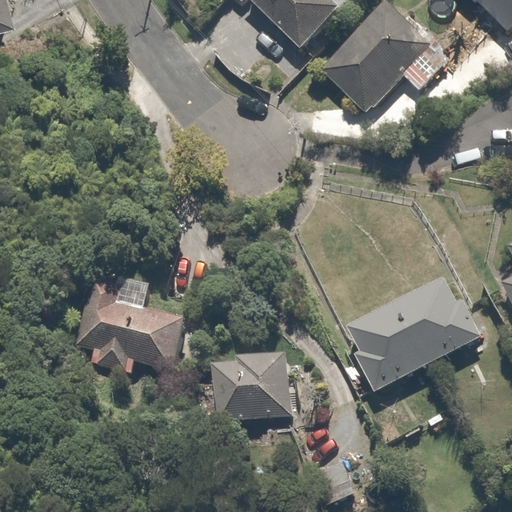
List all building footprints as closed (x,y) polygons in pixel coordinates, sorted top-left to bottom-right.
[(0,0),(0,28),(9,25),(0,0)] [(251,0),(248,4),(302,53),(350,0),(251,0)] [(360,120),(403,78),(426,101),(449,78),(426,55),(435,46),(394,4),(319,78),(360,120)] [(511,248),(509,250),(511,255),(511,285),(502,291),(511,308),(511,248)] [(130,295),(92,281),(80,314),(90,318),(80,345),(96,351),(92,362),(131,377),(138,360),(171,373),(188,329),(126,306),(130,295)] [(454,287),(350,340),(379,396),(483,343),(454,287)] [(301,369),(215,372),(217,426),(302,424),(301,369)]
